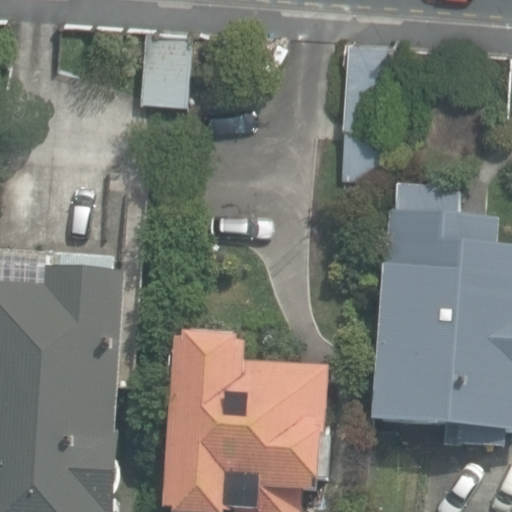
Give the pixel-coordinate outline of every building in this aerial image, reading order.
[(145,101),(189,104),(194,34),(150,31),(145,101)] [(344,178),(388,181),(398,45),(354,42),(344,178)] [(446,429),(445,447),(508,451),(509,435),(511,435),(511,249),(501,249),(503,223),(458,220),(460,192),(401,188),(399,215),(392,215),(378,424),(446,429)] [(0,511),(121,511),(126,437),(120,437),(130,274),(118,272),(118,261),(0,253),(0,511)] [(342,498),(346,431),(332,430),(336,374),(250,368),(252,339),(175,334),(162,511),(331,511),(332,497),(342,498)]
